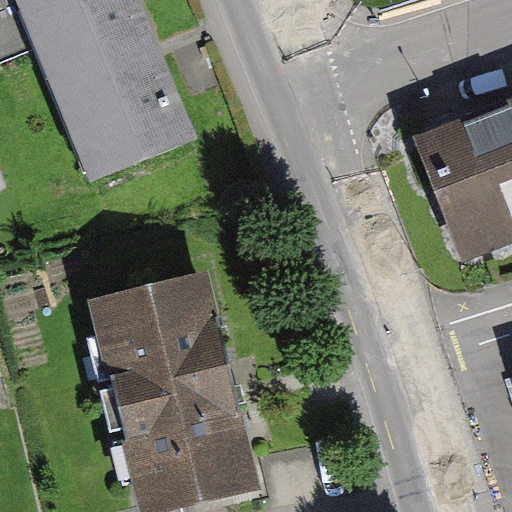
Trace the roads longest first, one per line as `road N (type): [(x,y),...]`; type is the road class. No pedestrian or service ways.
road 1 (tertiary): [(440,511),(305,88)]
road 2 (residential): [(511,21),(305,88)]
